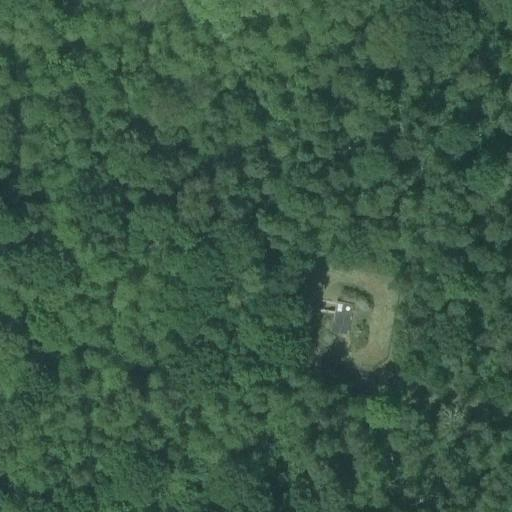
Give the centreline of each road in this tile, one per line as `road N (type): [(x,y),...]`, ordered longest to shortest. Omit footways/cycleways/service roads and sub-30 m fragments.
road 1 (track): [(511,87),(66,0)]
road 2 (track): [(511,422),(307,376)]
